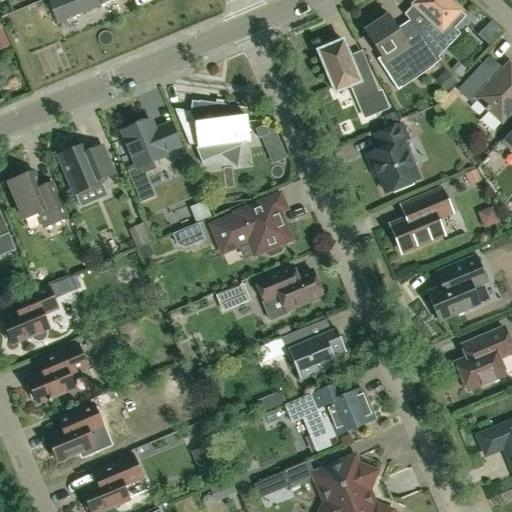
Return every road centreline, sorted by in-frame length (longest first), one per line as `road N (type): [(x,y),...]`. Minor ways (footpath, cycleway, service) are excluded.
road 1 (residential): [(453,511),(250,25)]
road 2 (residential): [(0,130),(250,25)]
